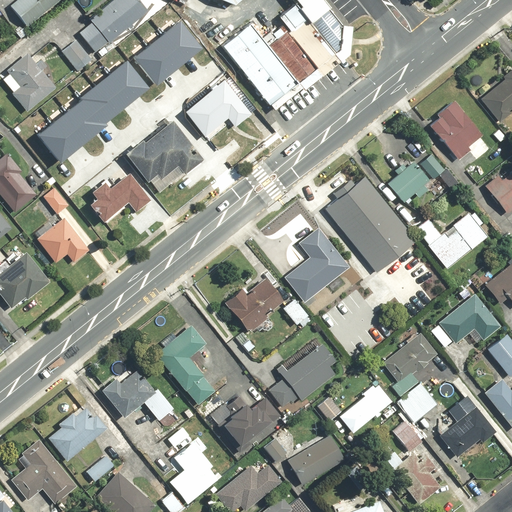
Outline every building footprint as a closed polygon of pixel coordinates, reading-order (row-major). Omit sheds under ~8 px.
[(26,26),(56,0),(15,0),(9,6),(26,26)] [(137,0),(113,0),(88,20),(90,23),(78,33),(93,52),(106,42),(107,43),(146,12),(137,0)] [(296,0),(299,3),(295,5),(338,58),(348,50),(349,24),(341,25),(321,0),(296,0)] [(290,30),(287,32),(320,73),(338,58),(295,5),(293,2),(278,15),(290,30)] [(135,58),(157,85),(202,49),(180,21),(135,58)] [(271,108),(300,86),(266,44),(248,21),(220,44),(271,108)] [(301,88),(320,73),(287,32),(284,29),(266,44),(300,86),(301,88)] [(60,51),(72,66),(80,60),(81,62),(89,56),(75,39),(60,51)] [(23,112),(54,89),(41,71),(46,67),(41,61),(36,65),(28,53),(5,70),(8,74),(1,79),(10,92),(9,93),(23,112)] [(145,86),(125,61),(38,132),(58,157),(145,86)] [(511,66),(500,75),(503,79),(478,99),(498,124),(511,113),(508,110),(511,106),(511,66)] [(171,99),(198,134),(225,113),(234,125),(246,115),(218,78),(198,94),(191,84),(171,99)] [(483,135),(451,100),(435,114),(438,118),(428,126),(457,158),(483,135)] [(123,153),(146,181),(156,174),(160,179),(176,167),(183,175),(203,158),(170,118),(144,140),(141,138),(123,153)] [(499,127),(491,133),(499,144),(507,138),(499,127)] [(0,195),(14,212),(37,193),(32,188),(38,183),(31,174),(25,179),(4,153),(0,156),(0,195)] [(442,169),(431,153),(419,162),(430,178),(442,169)] [(428,180),(413,161),(411,163),(407,158),(393,169),(397,174),(385,183),(400,202),(412,193),(416,198),(427,190),(423,185),(428,180)] [(511,167),(486,190),(506,213),(511,207),(511,167)] [(149,198),(128,172),(113,184),(107,178),(91,192),(95,197),(88,202),(105,223),(120,212),(118,210),(127,202),(134,211),(149,198)] [(360,174),(322,206),(377,271),(415,240),(360,174)] [(67,204),(53,188),(42,197),(56,213),(67,204)] [(445,268),(486,235),(478,225),(482,222),(474,212),(470,216),(467,212),(439,234),(425,218),(414,228),(426,243),(425,244),(445,268)] [(0,237),(11,228),(0,215),(0,237)] [(37,237),(35,238),(54,263),(66,254),(73,263),(89,250),(63,217),(52,226),(48,222),(34,233),(37,237)] [(349,266),(317,227),(297,243),(307,256),(282,276),(313,313),(322,305),(313,295),(326,284),(333,293),(345,283),(338,275),(349,266)] [(511,240),(511,237),(507,232),(501,238),(502,239),(495,245),(500,251),(511,240)] [(48,280),(24,251),(18,256),(14,252),(0,264),(0,296),(9,307),(23,296),(25,299),(48,280)] [(511,256),(507,261),(509,264),(483,285),(499,304),(508,296),(511,301),(511,256)] [(240,287),(224,302),(248,334),(256,328),(256,329),(257,329),(257,330),(258,330),(258,331),(259,331),(260,331),(261,331),(262,332),(262,331),(263,331),(264,331),(265,331),(266,330),(267,330),(267,329),(268,329),(268,328),(269,327),(269,326),(269,325),(269,324),(269,323),(269,322),(269,321),(268,320),(268,319),(267,319),(265,315),(282,301),(263,278),(246,294),(240,287)] [(500,324),(473,292),(437,322),(438,323),(429,330),(443,347),(451,341),(453,344),(467,332),(475,342),(479,338),(480,341),(500,324)] [(312,317),(293,298),(281,309),(296,325),(298,323),(301,327),(312,317)] [(187,392),(197,405),(213,392),(201,378),(203,376),(188,357),(206,343),(191,324),(173,338),(170,335),(161,343),(163,346),(154,353),(186,393),(187,392)] [(404,340),(406,342),(381,362),(396,380),(390,385),(398,396),(417,381),(410,373),(415,369),(416,371),(427,362),(426,361),(437,353),(420,332),(416,335),(414,332),(404,340)] [(511,372),(511,342),(505,334),(486,349),(508,376),(511,372)] [(298,400),(331,374),(326,367),(336,360),(321,341),(285,369),(281,364),(274,369),(280,378),(266,389),(281,408),(296,397),(298,400)] [(158,420),(159,419),(165,427),(177,416),(171,409),(172,408),(155,388),(154,389),(136,369),(120,382),(116,377),(100,390),(122,416),(131,409),(134,412),(144,404),(158,420)] [(511,387),(510,389),(501,378),(483,393),(511,428),(511,387)] [(377,412),(390,401),(375,382),(360,393),(363,396),(339,416),(352,433),(373,415),(375,417),(379,414),(377,412)] [(436,404),(419,382),(394,402),(400,410),(398,412),(407,423),(410,420),(412,422),(436,404)] [(247,440),(278,414),(263,397),(249,409),(236,394),(223,405),(229,411),(225,415),(228,418),(219,425),(236,444),(233,447),(238,453),(250,443),(247,440)] [(495,432),(465,395),(447,410),(456,421),(439,435),(456,457),(477,439),(480,443),(495,432)] [(340,410),(327,396),(316,406),(329,420),(340,410)] [(65,460),(106,427),(94,412),(91,415),(84,406),(74,415),(71,412),(56,425),(58,428),(47,437),(65,460)] [(32,425),(43,437),(49,431),(39,420),(32,425)] [(407,426),(403,421),(391,431),(408,451),(423,438),(410,423),(407,426)] [(187,433),(180,425),(165,439),(172,446),(187,433)] [(342,457),(327,433),(285,459),(300,483),(342,457)] [(213,455),(198,436),(172,457),(182,470),(167,482),(172,489),(159,500),(168,511),(174,511),(216,479),(203,463),(213,455)] [(286,451),(274,437),(262,447),(274,461),(286,451)] [(76,485),(59,464),(54,468),(52,468),(51,468),(50,468),(49,467),(49,466),(48,466),(48,465),(48,464),(49,463),(49,462),(55,458),(38,438),(20,453),(22,455),(17,459),(24,468),(10,480),(27,500),(41,488),(54,504),(76,485)] [(418,459),(412,452),(390,469),(417,503),(439,486),(428,471),(434,466),(424,454),(418,459)] [(113,463),(105,454),(85,471),(93,480),(113,463)] [(256,472),(250,464),(212,493),(226,511),(231,511),(240,506),(243,510),(280,482),(267,464),(256,472)] [(150,511),(155,508),(119,471),(96,493),(114,511),(150,511)] [(289,511),(292,510),(279,495),(259,511),(289,511)] [(10,511),(2,501),(0,502),(0,511),(10,511)] [(382,511),(380,502),(340,511),(382,511)]
